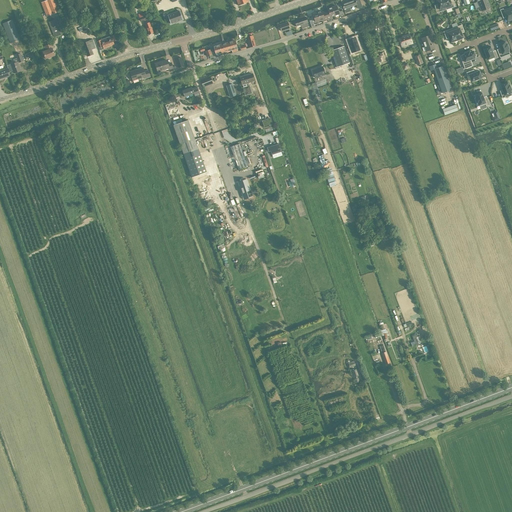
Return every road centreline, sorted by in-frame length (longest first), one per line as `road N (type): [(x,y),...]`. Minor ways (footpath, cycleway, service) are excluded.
road 1 (primary): [(181,511),(511,387)]
road 2 (unclassified): [(203,511),(511,396)]
road 3 (unclassified): [(191,68),(398,0)]
road 4 (residential): [(0,100),(182,39)]
road 5 (residential): [(182,39),(307,0)]
